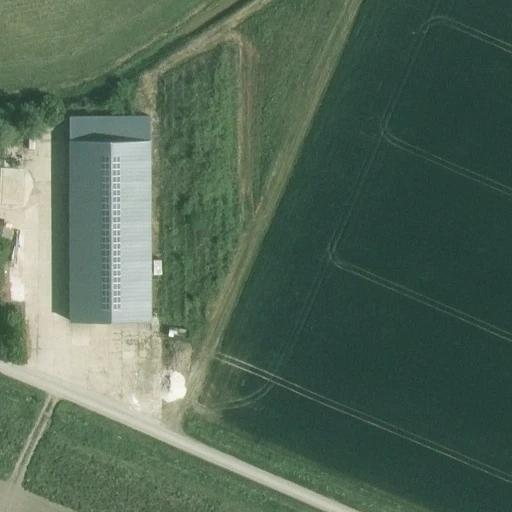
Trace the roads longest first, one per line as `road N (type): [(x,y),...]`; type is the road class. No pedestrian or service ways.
road 1 (track): [(169,436),(355,0)]
road 2 (unclassified): [(343,511),(0,363)]
